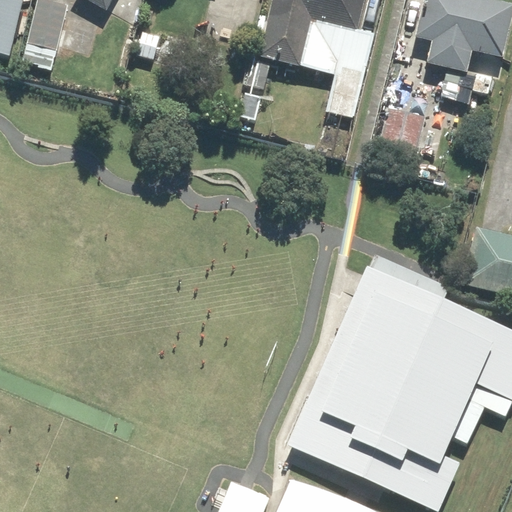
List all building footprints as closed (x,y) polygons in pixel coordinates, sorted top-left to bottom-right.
[(0,0),(0,63),(3,64),(17,0),(0,0)] [(70,0),(103,16),(110,0),(70,0)] [(266,0),(252,60),(329,79),(313,145),(340,151),(367,38),(354,35),(362,0),(266,0)] [(508,14),(445,0),(417,0),(408,45),(425,49),(420,69),(462,79),(466,59),(497,65),(508,14)] [(59,7),(32,3),(24,49),(52,53),(59,7)] [(149,66),(157,39),(137,34),(130,61),(149,66)] [(262,97),(269,70),(246,64),(240,91),(262,97)] [(408,154),(416,126),(379,116),(372,145),(408,154)] [(408,154),(406,163),(445,173),(455,136),(416,126),(408,154)] [(458,290),(511,303),(511,243),(472,234),(458,290)] [(290,455),(424,511),(439,511),(462,460),(448,454),(474,393),(511,409),(511,406),(511,341),(366,279),(290,455)] [(363,511),(295,483),(282,511),(363,511)] [(229,488),(219,511),(257,511),(262,501),(229,488)]
